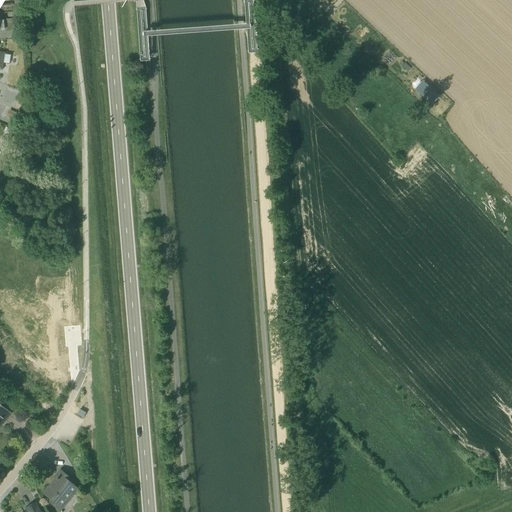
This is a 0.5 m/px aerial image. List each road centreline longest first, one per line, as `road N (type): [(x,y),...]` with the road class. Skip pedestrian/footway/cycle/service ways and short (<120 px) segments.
road 1 (secondary): [(148,511),(107,0)]
road 2 (track): [(287,511),(258,139),(257,0)]
road 3 (track): [(52,38),(72,117),(71,328)]
road 4 (residential): [(82,372),(50,431),(0,488)]
